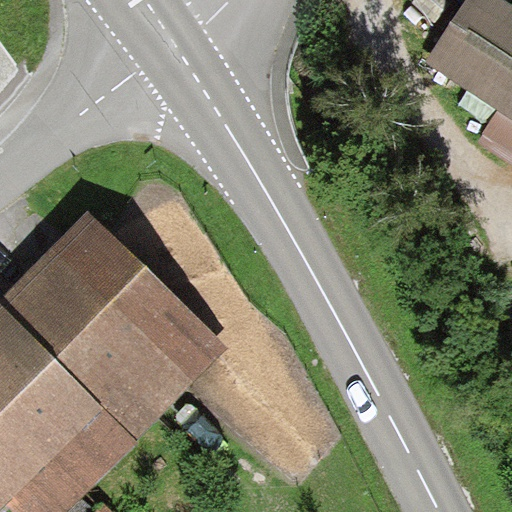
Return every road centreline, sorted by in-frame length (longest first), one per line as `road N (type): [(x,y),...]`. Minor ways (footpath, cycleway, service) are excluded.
road 1 (secondary): [(442,511),(176,38)]
road 2 (unclassified): [(0,165),(176,38)]
